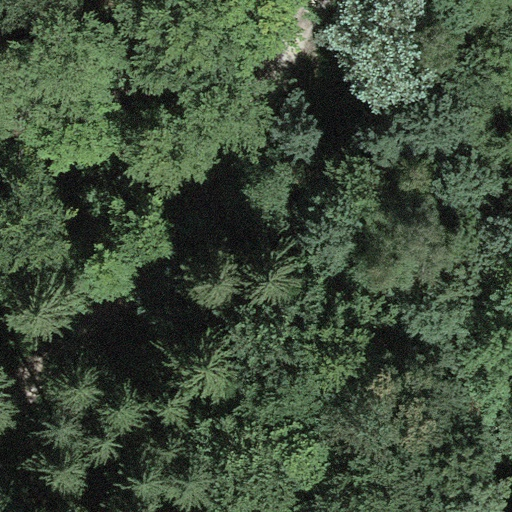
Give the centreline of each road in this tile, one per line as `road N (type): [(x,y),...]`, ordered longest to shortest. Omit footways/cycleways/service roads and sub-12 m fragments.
road 1 (track): [(297,0),(147,274),(0,419)]
road 2 (track): [(279,33),(0,110)]
